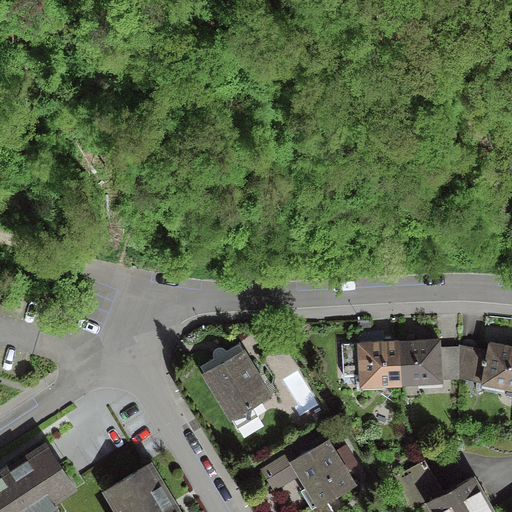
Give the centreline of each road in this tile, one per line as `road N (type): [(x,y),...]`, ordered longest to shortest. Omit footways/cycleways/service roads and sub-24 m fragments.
road 1 (residential): [(511,295),(213,299),(146,311),(129,351)]
road 2 (residential): [(129,351),(227,511)]
road 3 (track): [(146,311),(115,278),(0,236)]
road 4 (residential): [(129,351),(0,437)]
